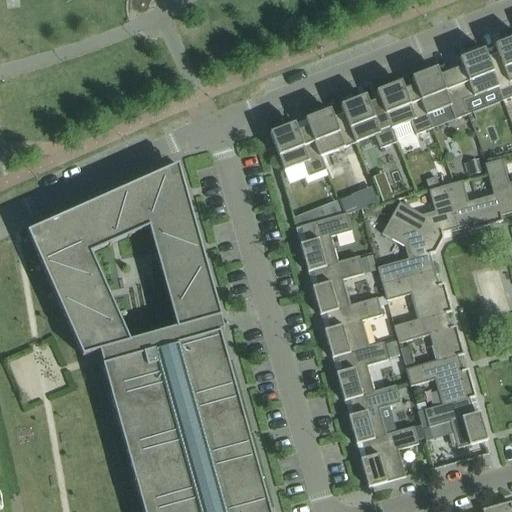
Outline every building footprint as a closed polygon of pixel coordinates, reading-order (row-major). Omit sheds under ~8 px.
[(511,39),(493,46),(496,54),(486,58),(485,58),(497,88),(496,89),(501,102),(511,97),(511,39)] [(497,88),(485,58),(486,58),(483,51),(458,60),(461,68),(449,72),(461,102),(462,102),(496,89),(497,88)] [(461,102),(449,72),(438,77),(435,69),(410,79),(413,86),(414,86),(426,116),(427,116),(448,107),(454,121),(467,115),(462,102),(461,102)] [(414,86),(413,86),(403,91),(400,83),(375,93),(378,100),(390,130),(391,130),(409,123),(414,136),(432,129),(427,116),(426,116),(414,86)] [(390,130),(378,100),(367,104),(364,97),(339,107),(342,114),(343,114),(355,144),(374,137),(379,150),(396,143),(391,130),(390,130)] [(355,144),(343,114),(342,114),(332,118),(329,111),(304,121),(307,128),(319,158),(320,158),(355,144)] [(319,158),(307,128),(296,132),(293,125),(268,134),(283,172),(303,164),(308,178),(325,171),(320,158),(319,158)] [(511,183),(508,184),(501,160),(484,165),(492,196),(493,196),(499,217),(511,213),(511,183)] [(261,511),(268,509),(263,492),(257,494),(249,468),(256,466),(247,435),(240,436),(233,410),(240,408),(231,377),(224,379),(217,352),(213,338),(219,336),(219,334),(218,334),(217,333),(223,332),(219,319),(220,319),(213,294),(212,294),(212,297),(205,298),(200,281),(209,278),(199,243),(190,245),(185,227),(192,225),(193,228),(194,227),(183,186),(181,186),(182,186),(173,190),(166,173),(165,171),(110,196),(110,197),(112,196),(115,203),(98,210),(96,204),(98,203),(97,202),(37,228),(38,230),(38,229),(45,246),(35,251),(34,251),(52,291),(53,291),(52,289),(59,286),(69,308),(62,311),(62,310),(60,310),(72,336),(73,335),(72,333),(79,330),(89,354),(89,355),(99,353),(102,366),(101,366),(106,383),(113,381),(120,408),(115,409),(114,410),(122,441),(129,439),(136,466),(130,467),(138,499),(145,497),(149,511),(261,511)] [(493,196),(492,196),(467,203),(461,182),(444,187),(456,229),(472,225),(473,230),(501,223),(499,217),(493,196)] [(456,229),(444,187),(428,191),(434,213),(421,216),(398,203),(389,219),(438,246),(442,239),(441,233),(456,229)] [(389,191),(378,195),(381,203),(392,199),(389,191)] [(353,194),(338,200),(343,214),(358,210),(353,194)] [(316,210),(294,219),(296,228),(321,222),(316,210)] [(329,238),(351,232),(346,214),(321,222),(296,228),(294,229),(295,230),(300,229),(305,244),(299,245),(307,274),(312,272),(337,265),(337,263),(329,238)] [(434,254),(438,246),(389,219),(381,235),(403,248),(407,260),(376,269),(381,285),(433,271),(428,255),(434,254)] [(358,257),(337,263),(337,265),(312,272),(317,287),(311,289),(319,317),(325,315),(349,308),(349,307),(342,281),(363,275),(358,257)] [(437,286),(433,271),(381,285),(385,302),(409,296),(416,321),(417,322),(445,314),(451,313),(443,285),(437,286)] [(376,299),(349,307),(349,308),(325,315),(329,330),(323,332),(331,360),(337,358),(368,349),(368,348),(361,322),(381,317),(376,299)] [(463,355),(455,327),(449,329),(445,314),(417,322),(416,321),(392,328),(397,345),(429,336),(436,361),(437,362),(457,357),(463,355)] [(382,344),(368,348),(368,349),(337,358),(341,373),(335,375),(343,403),(349,401),(373,394),(373,393),(366,367),(387,361),(382,344)] [(475,398),(467,370),(461,372),(457,357),(437,362),(436,361),(404,370),(409,388),(433,381),(440,406),(441,407),(469,399),(469,400),(475,398)] [(394,387),(373,393),(373,394),(349,401),(353,416),(347,418),(355,446),(361,444),(385,437),(385,436),(378,410),(399,404),(394,387)] [(473,415),(469,400),(469,399),(441,407),(440,406),(416,414),(421,431),(449,423),(456,450),(487,441),(479,413),(473,415)] [(412,428),(385,436),(385,437),(361,444),(365,459),(359,461),(367,489),(404,478),(397,451),(417,446),(412,428)] [(511,511),(511,508),(511,509),(509,503),(481,511),(511,511)]
